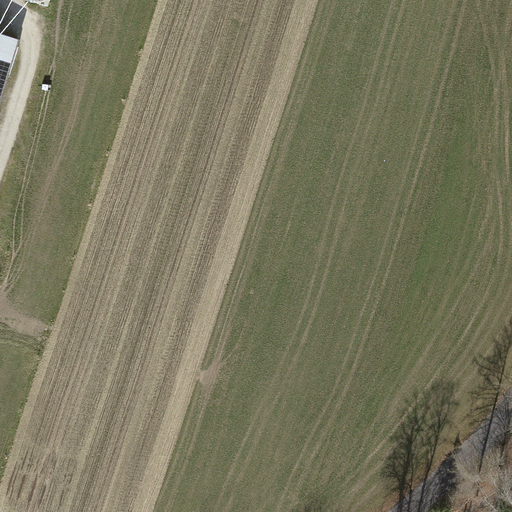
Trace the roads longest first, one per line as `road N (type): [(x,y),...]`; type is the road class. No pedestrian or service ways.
road 1 (track): [(0,7),(25,25),(34,59),(0,162)]
road 2 (tertiary): [(409,511),(495,429),(511,399)]
